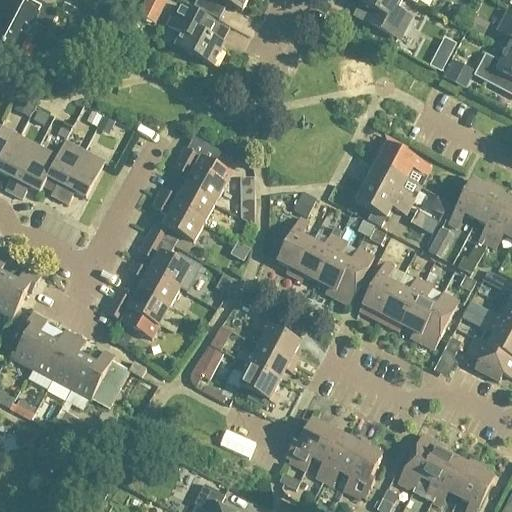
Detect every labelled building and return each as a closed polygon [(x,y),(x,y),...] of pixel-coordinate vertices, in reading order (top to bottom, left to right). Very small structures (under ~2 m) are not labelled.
[(48,36),(58,16),(26,0),(20,0),(16,8),(5,3),(0,12),(0,15),(2,16),(0,19),(0,50),(16,58),(32,27),(48,36)] [(165,0),(150,0),(142,21),(161,28),(171,2),(165,0)] [(240,17),(248,0),(197,0),(191,12),(218,26),(227,10),(240,17)] [(394,43),(401,30),(407,20),(395,13),(401,1),(398,0),(362,0),(358,9),(368,14),(361,26),(394,43)] [(222,50),(209,44),(216,31),(177,10),(165,32),(180,40),(174,52),(211,71),(222,50)] [(510,43),(503,55),(511,59),(511,17),(507,15),(496,35),(510,43)] [(485,40),(491,27),(480,22),(474,36),(485,40)] [(247,58),(255,43),(233,31),(225,46),(247,58)] [(435,71),(447,76),(458,47),(446,42),(435,71)] [(35,64),(37,48),(24,47),(23,62),(35,64)] [(511,59),(503,55),(497,65),(483,57),(471,78),(500,95),(507,82),(511,84),(511,59)] [(77,140),(91,146),(102,119),(88,113),(77,140)] [(0,132),(0,174),(17,142),(0,132)] [(369,166),(404,185),(410,174),(423,181),(428,172),(402,158),(405,152),(382,140),(369,166)] [(17,142),(0,174),(0,179),(9,184),(3,196),(12,200),(37,152),(17,142)] [(45,183),(45,184),(56,189),(49,201),(57,205),(83,157),(63,147),(55,162),(56,162),(45,183)] [(37,152),(12,200),(20,205),(26,193),(37,199),(45,184),(45,183),(56,162),(55,162),(37,152)] [(187,182),(181,192),(212,209),(229,179),(182,154),(171,174),(187,182)] [(83,157),(57,205),(66,210),(72,198),(83,204),(102,167),(83,157)] [(398,195),(404,185),(369,166),(365,173),(370,176),(364,188),(408,212),(412,203),(398,195)] [(472,224),(491,189),(485,186),(482,192),(469,185),(447,229),(455,233),(462,219),(472,224)] [(403,220),(408,212),(364,188),(358,199),(352,196),(348,204),(369,216),(364,225),(378,232),(383,223),(389,213),(403,220)] [(491,189),(472,224),(484,231),(477,245),(484,248),(507,205),(494,197),(497,192),(491,189)] [(212,209),(181,192),(176,203),(159,194),(155,203),(201,229),(212,209)] [(154,227),(147,239),(171,252),(177,241),(190,248),(201,229),(155,203),(150,212),(166,221),(161,230),(154,227)] [(511,207),(507,205),(484,248),(494,253),(501,240),(511,245),(511,207)] [(291,283),(311,247),(300,241),(307,227),(298,222),(275,267),(287,273),(284,279),(291,283)] [(419,231),(413,242),(428,251),(435,241),(419,231)] [(384,241),(373,235),(368,244),(379,250),(384,241)] [(152,267),(147,276),(147,277),(176,294),(187,274),(165,263),(171,252),(147,239),(137,259),(152,267)] [(314,287),(337,243),(329,239),(321,253),(311,247),(291,283),(299,287),(302,281),(314,287)] [(388,260),(407,269),(416,250),(397,241),(388,260)] [(330,302),(348,267),(338,262),(346,247),(337,243),(314,287),(325,293),(322,299),(330,302)] [(345,311),(371,262),(355,254),(348,267),(330,302),(345,311)] [(465,254),(457,271),(475,280),(483,263),(465,254)] [(142,286),(136,296),(166,313),(176,294),(147,277),(147,276),(130,267),(125,277),(142,286)] [(358,318),(369,323),(377,327),(396,292),(386,286),(393,272),(384,268),(358,318)] [(15,287),(6,282),(0,293),(0,298),(17,308),(24,295),(29,297),(38,281),(22,273),(15,287)] [(475,288),(463,282),(459,292),(470,297),(475,288)] [(399,331),(423,287),(415,284),(408,297),(396,292),(377,327),(397,337),(400,331),(399,331)] [(511,301),(506,312),(511,315),(511,290),(502,285),(498,294),(511,301)] [(435,312),(434,311),(424,306),(431,292),(423,287),(399,331),(400,331),(411,337),(408,343),(416,347),(435,312)] [(149,345),(156,333),(166,313),(136,296),(131,306),(115,297),(104,318),(127,331),(126,332),(149,345)] [(17,308),(0,298),(0,318),(9,324),(17,308)] [(435,312),(416,347),(432,355),(457,306),(441,298),(434,311),(435,312)] [(511,315),(506,312),(500,324),(486,317),(482,325),(511,339),(511,315)] [(19,349),(38,359),(46,344),(38,340),(45,326),(30,318),(22,334),(25,336),(19,349)] [(256,352),(293,370),(297,363),(292,360),(298,348),(253,325),(249,333),(262,340),(256,352)] [(479,347),(485,350),(511,364),(511,339),(482,325),(479,332),(478,333),(484,337),(479,347)] [(235,359),(244,341),(223,332),(215,350),(235,359)] [(49,385),(73,341),(62,335),(54,349),(46,344),(38,359),(30,374),(49,385)] [(49,385),(68,395),(84,365),(75,360),(83,346),(73,341),(49,385)] [(453,359),(458,348),(449,343),(443,354),(453,359)] [(511,364),(485,350),(479,347),(473,344),(464,360),(477,366),(473,374),(497,386),(500,378),(511,384),(511,364)] [(11,364),(30,374),(38,359),(19,349),(11,364)] [(289,378),(293,370),(256,352),(251,362),(237,355),(233,364),(278,387),(284,375),(289,378)] [(93,370),(84,365),(68,395),(88,406),(112,361),(101,355),(93,370)] [(278,387),(233,364),(229,372),(243,379),(237,391),(273,409),(277,401),(272,399),(278,387)] [(139,383),(144,374),(132,367),(127,376),(139,383)] [(19,410),(16,420),(36,426),(39,416),(19,410)] [(60,430),(86,446),(94,434),(68,418),(60,430)] [(309,425),(298,447),(314,455),(325,434),(324,433),(309,425)] [(313,483),(321,487),(344,444),(333,438),(336,432),(327,427),(324,433),(325,434),(314,455),(309,463),(310,464),(320,469),(313,483)] [(24,451),(38,446),(32,432),(18,438),(24,451)] [(412,496),(436,447),(421,440),(396,488),(412,496)] [(357,451),(344,444),(321,487),(330,492),(337,477),(348,483),(352,475),(363,454),(364,454),(367,448),(360,445),(357,451)] [(309,463),(314,455),(298,447),(297,448),(293,445),(284,463),(288,466),(287,468),(303,477),(310,464),(309,463)] [(430,508),(452,464),(441,458),(444,451),(436,447),(412,496),(418,484),(429,489),(422,504),(430,508)] [(379,462),(364,454),(363,454),(352,475),(368,484),(379,462)] [(456,504),(474,468),(468,465),(465,470),(452,464),(430,508),(438,511),(445,498),(456,504)] [(476,511),(491,484),(480,478),(483,472),(474,468),(456,504),(467,509),(465,511),(476,511)] [(368,484),(352,475),(348,483),(341,496),(357,505),(359,502),(363,504),(372,486),(368,484)] [(293,496),(297,488),(281,479),(277,487),(293,496)] [(224,501),(203,490),(192,510),(196,511),(219,511),(224,501)] [(397,500),(385,495),(380,505),(392,511),(397,500)]
